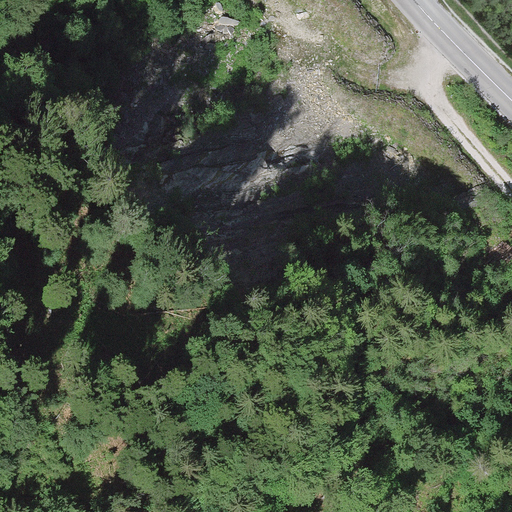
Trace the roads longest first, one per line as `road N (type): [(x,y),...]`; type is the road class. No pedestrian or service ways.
road 1 (track): [(424,70),(439,106),(511,190)]
road 2 (secondary): [(414,0),(511,100)]
